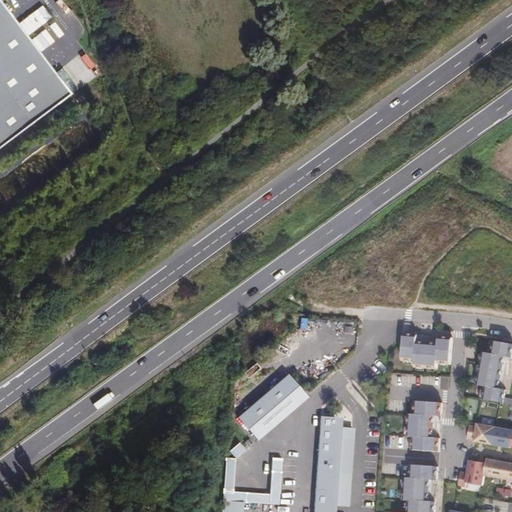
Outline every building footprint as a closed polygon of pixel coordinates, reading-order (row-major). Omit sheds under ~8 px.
[(0,0),(0,146),(83,82),(67,62),(57,70),(3,0),(0,0)] [(446,362),(448,335),(437,334),(435,348),(418,346),(419,335),(418,335),(401,333),(399,358),(412,359),(411,367),(432,368),(433,361),(446,362)] [(507,359),(510,343),(509,342),(486,338),(483,355),(477,354),(472,383),(476,383),(474,397),(498,402),(501,387),(493,386),(498,357),(507,359)] [(286,377),(235,421),(255,444),(307,401),(286,377)] [(438,414),(439,402),(412,400),(412,414),(404,413),(403,434),(410,434),(409,448),(434,449),(435,431),(423,431),(424,413),(438,414)] [(333,417),(319,416),(311,511),(329,511),(331,501),(339,502),(340,502),(341,501),(341,500),(342,500),(343,479),(346,480),(351,428),(333,426),(333,417)] [(493,423),(474,419),(470,441),(478,442),(489,444),(489,442),(492,425),(493,423)] [(511,428),(492,425),(489,442),(497,444),(508,445),(511,431),(511,428)] [(239,441),(229,449),(235,456),(245,448),(239,441)] [(235,457),(225,456),(222,498),(277,503),(281,457),(271,456),(268,492),(232,489),(235,457)] [(494,459),(484,458),(483,462),(481,473),(502,477),(505,461),(494,459)] [(473,460),(466,459),(462,479),(479,482),(481,473),(483,462),(473,460)] [(511,462),(505,461),(502,477),(511,479),(511,462)] [(433,477),(434,465),(408,464),(407,477),(399,476),(398,497),(405,497),(404,511),(426,511),(429,511),(431,494),(419,494),(420,476),(433,477)]
